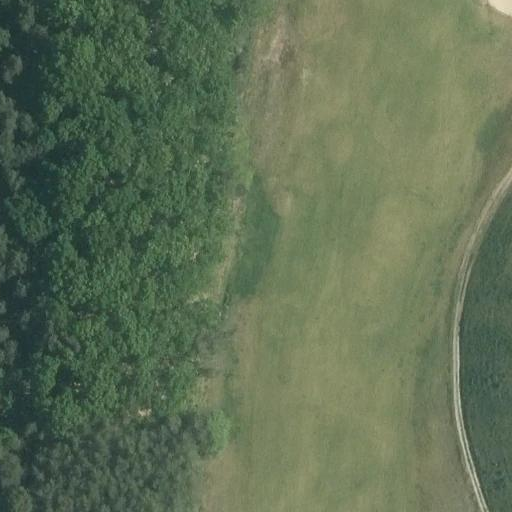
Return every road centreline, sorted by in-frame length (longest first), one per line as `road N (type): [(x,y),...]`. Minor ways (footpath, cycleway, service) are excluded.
road 1 (track): [(50,0),(23,511)]
road 2 (track): [(483,511),(458,421),(454,321),(511,173)]
